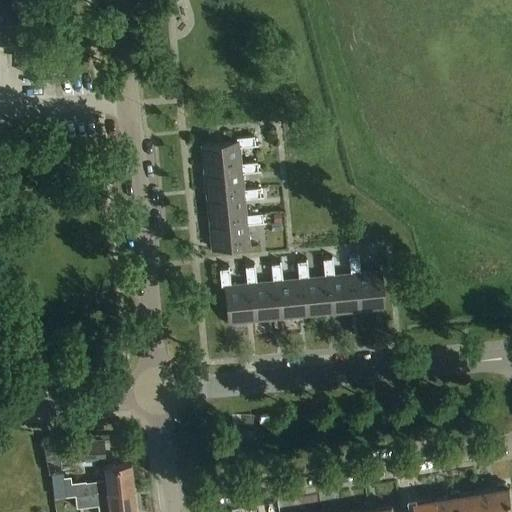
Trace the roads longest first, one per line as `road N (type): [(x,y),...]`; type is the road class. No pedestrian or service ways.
road 1 (unclassified): [(159,395),(117,0)]
road 2 (tertiary): [(159,395),(511,361)]
road 3 (residential): [(172,505),(511,443)]
road 4 (tertiary): [(0,403),(159,395)]
